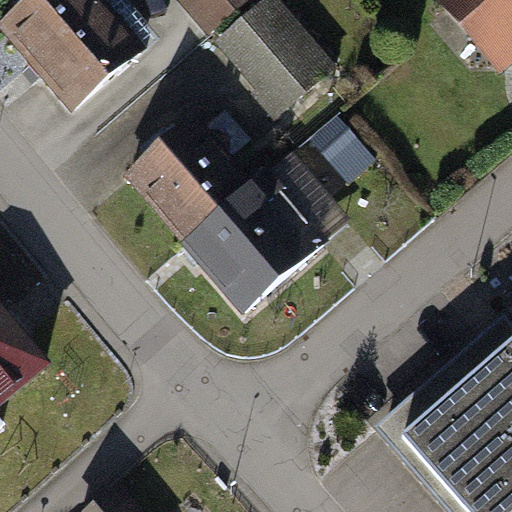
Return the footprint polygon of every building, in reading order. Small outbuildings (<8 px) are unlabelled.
[(158,55),(111,0),(38,0),(9,25),(87,116),(158,55)] [(257,0),(184,0),(183,1),(217,38),(257,0)] [(285,124),(349,73),(290,0),(275,0),(221,43),(285,124)] [(511,0),(457,0),(511,63),(511,0)] [(192,247),(273,178),(262,164),(248,176),(195,114),(128,172),(192,247)] [(273,178),(192,247),(248,313),(330,243),(273,178)] [(0,429),(71,368),(14,302),(0,314),(0,429)] [(511,511),(511,360),(410,452),(463,511),(511,511)] [(138,511),(130,501),(116,511),(138,511)]
